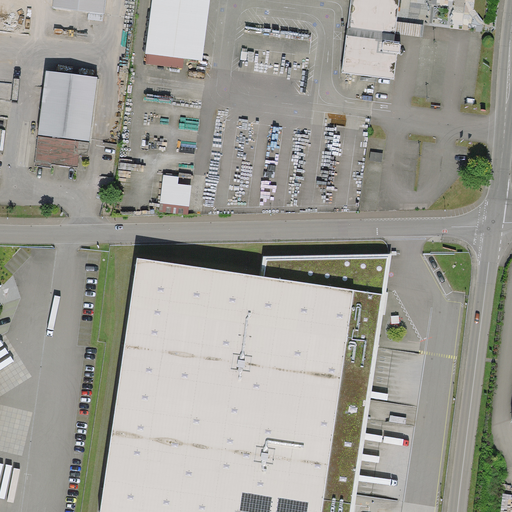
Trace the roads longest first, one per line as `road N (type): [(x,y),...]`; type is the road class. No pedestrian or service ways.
road 1 (residential): [(0,233),(494,223)]
road 2 (unknown): [(86,203),(105,93),(102,68),(90,59),(51,51),(36,62),(18,174)]
road 3 (tertiary): [(494,223),(458,511)]
road 4 (unknown): [(0,506),(51,400),(80,233)]
road 5 (tertiary): [(511,64),(494,223)]
